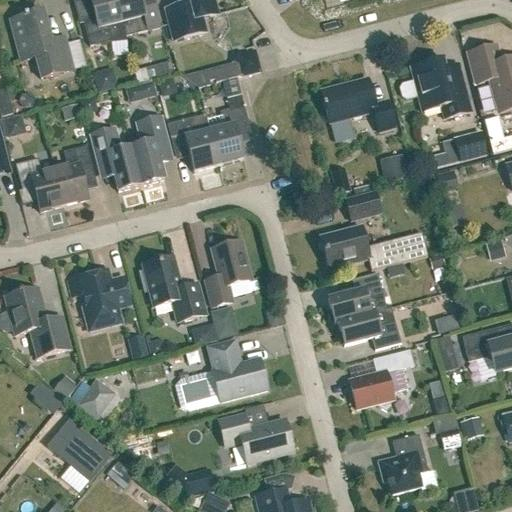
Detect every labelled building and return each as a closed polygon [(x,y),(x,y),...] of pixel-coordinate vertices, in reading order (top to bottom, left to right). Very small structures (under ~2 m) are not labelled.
[(126,43),(125,38),(124,39),(114,0),(89,0),(95,22),(84,25),(90,48),(111,43),(112,44),(126,43)] [(114,0),(124,39),(125,38),(159,30),(151,0),(114,0)] [(217,17),(212,0),(176,0),(179,9),(165,13),(173,44),(205,35),(205,34),(201,35),(198,22),(217,17)] [(51,51),(42,16),(27,19),(27,17),(23,18),(24,20),(11,24),(21,64),(39,60),(45,80),(73,73),(66,47),(65,47),(65,48),(51,51)] [(511,62),(500,65),(496,49),(468,56),(476,87),(491,83),(499,116),(511,112),(511,62)] [(239,78),(259,73),(254,53),(234,58),(239,78)] [(443,62),(410,71),(413,84),(401,87),(399,91),(401,100),(406,103),(417,100),(421,115),(440,111),(443,122),(471,115),(463,86),(450,89),(443,62)] [(175,65),(152,68),(153,76),(176,73),(175,65)] [(374,108),(367,82),(321,94),(324,108),(322,108),(323,112),(325,111),(329,127),(374,116),(379,136),(394,132),(387,104),(374,108)] [(135,103),(161,96),(158,83),(132,90),(135,103)] [(0,120),(13,117),(6,92),(0,93),(0,120)] [(209,134),(218,169),(243,162),(237,139),(250,136),(241,98),(228,101),(230,111),(219,114),(224,131),(209,134)] [(191,122),(167,128),(174,156),(187,152),(193,176),(218,169),(209,134),(205,118),(191,122)] [(164,183),(160,166),(172,163),(160,120),(136,126),(141,147),(131,150),(141,189),(164,183)] [(117,195),(141,189),(131,150),(120,153),(114,132),(90,138),(101,182),(113,179),(117,195)] [(487,159),(481,134),(453,141),(459,166),(487,159)] [(505,135),(489,139),(493,157),(509,154),(505,135)] [(0,178),(9,176),(0,140),(0,178)] [(54,173),(63,209),(88,203),(81,178),(93,175),(86,149),(63,155),(67,170),(54,173)] [(63,209),(54,173),(41,177),(38,162),(14,168),(21,193),(33,190),(39,216),(63,209)] [(344,171),(330,175),(337,198),(350,194),(344,171)] [(351,225),(380,217),(374,196),(345,203),(351,225)] [(320,241),(320,244),(318,247),(319,251),(323,253),(327,270),(349,264),(350,267),(368,263),(371,275),(427,260),(421,237),(391,244),(392,247),(367,253),(360,231),(320,241)] [(224,296),(222,291),(250,283),(240,245),(212,253),(219,280),(205,284),(212,311),(232,305),(229,294),(224,296)] [(180,292),(172,261),(157,265),(158,269),(143,272),(144,275),(139,276),(144,295),(149,294),(153,311),(172,306),(177,326),(205,318),(197,288),(180,292)] [(109,285),(104,283),(106,280),(105,274),(76,282),(67,284),(72,300),(83,297),(86,309),(83,310),(90,335),(105,331),(101,318),(116,314),(117,317),(118,317),(116,311),(130,308),(123,281),(110,285),(109,285)] [(370,316),(366,302),(383,298),(377,276),(351,283),(355,295),(327,302),(334,327),(337,326),(337,325),(370,316)] [(4,300),(8,314),(14,339),(30,335),(37,361),(70,353),(61,320),(46,324),(44,323),(40,310),(41,307),(37,292),(21,296),(21,295),(17,295),(18,297),(4,300)] [(230,311),(211,316),(218,343),(237,338),(230,311)] [(337,325),(337,326),(344,349),(371,342),(374,354),(401,347),(395,325),(377,330),(373,315),(370,316),(337,325)] [(456,319),(434,324),(437,337),(459,331),(456,319)] [(196,348),(216,343),(212,328),(195,332),(193,337),(196,348)] [(511,342),(500,345),(497,332),(500,332),(500,330),(462,340),(468,366),(485,361),(491,364),(494,376),(511,371),(511,342)] [(141,340),(128,343),(133,362),(146,359),(141,340)] [(437,359),(451,355),(447,340),(433,344),(437,359)] [(164,342),(149,345),(152,360),(167,357),(164,342)] [(234,344),(207,351),(212,373),(186,380),(184,374),(178,375),(179,381),(175,388),(181,410),(188,414),(267,394),(259,363),(240,367),(234,344)] [(386,413),(396,396),(392,392),(393,392),(390,392),(386,375),(413,368),(409,353),(372,363),(376,377),(349,385),(356,412),(367,410),(367,409),(369,404),(381,411),(386,413)] [(138,370),(115,372),(116,388),(139,387),(138,370)] [(100,403),(108,392),(95,383),(77,408),(96,422),(106,408),(100,403)] [(63,409),(67,394),(42,388),(38,403),(63,409)] [(444,401),(437,402),(434,407),(437,419),(448,416),(444,401)] [(511,416),(502,419),(509,446),(511,444),(511,416)] [(247,434),(243,418),(218,425),(225,450),(241,446),(246,467),(293,455),(285,424),(247,434)] [(468,422),(471,439),(483,437),(480,420),(468,422)] [(461,449),(456,432),(439,436),(444,453),(461,449)] [(420,490),(417,477),(427,474),(418,438),(392,445),(397,466),(379,470),(383,485),(388,484),(391,498),(420,490)] [(183,499),(188,478),(176,468),(170,476),(161,468),(154,476),(183,499)] [(459,494),(464,511),(483,511),(484,511),(478,489),(459,494)] [(258,511),(309,511),(308,506),(304,504),(286,508),(282,493),(255,500),(258,511)] [(200,511),(222,511),(226,505),(209,496),(200,511)]
